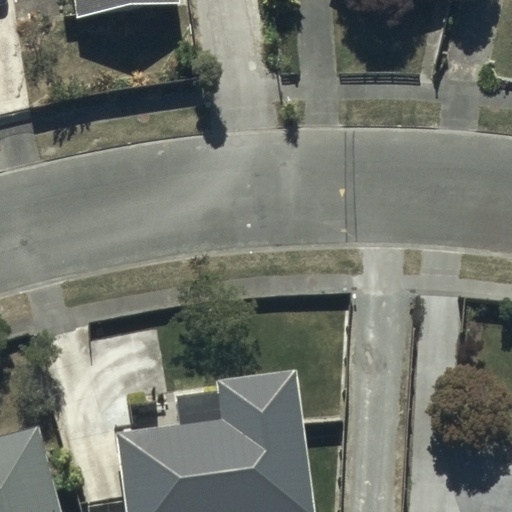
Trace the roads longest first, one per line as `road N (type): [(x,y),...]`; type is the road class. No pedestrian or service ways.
road 1 (residential): [(0,264),(254,205)]
road 2 (residential): [(254,205),(511,222)]
road 3 (residential): [(227,0),(254,205)]
